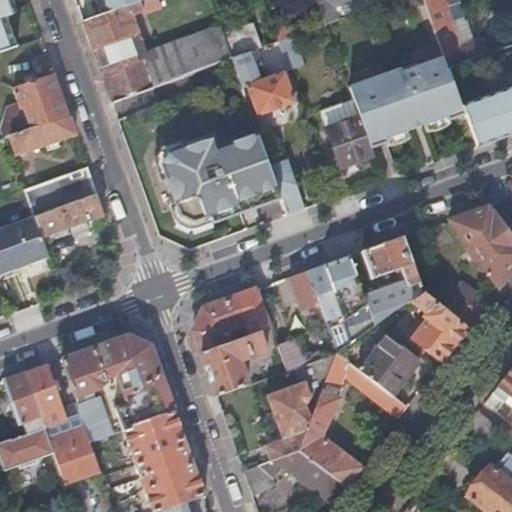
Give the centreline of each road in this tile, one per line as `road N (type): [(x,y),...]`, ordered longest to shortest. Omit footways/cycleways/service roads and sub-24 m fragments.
road 1 (residential): [(511,167),(158,295)]
road 2 (residential): [(158,295),(53,0)]
road 3 (residential): [(235,511),(158,295)]
road 4 (residential): [(374,511),(511,330)]
road 5 (residential): [(158,295),(0,352)]
